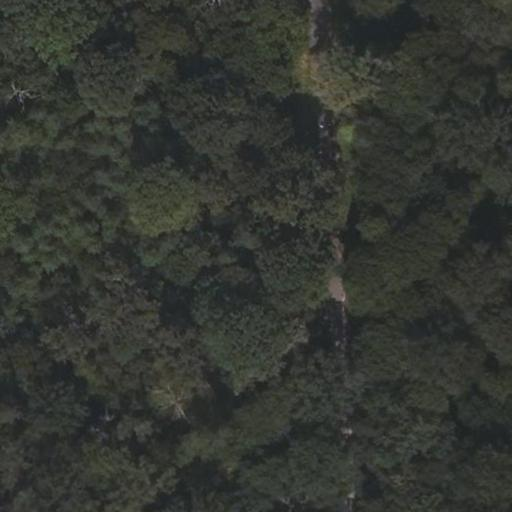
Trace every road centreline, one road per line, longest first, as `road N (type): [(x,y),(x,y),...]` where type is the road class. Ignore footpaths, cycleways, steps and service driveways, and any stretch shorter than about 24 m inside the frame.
road 1 (track): [(325,0),(357,511)]
road 2 (track): [(213,511),(511,174)]
